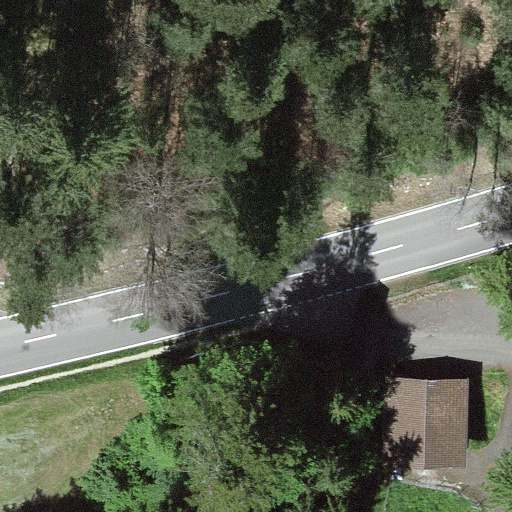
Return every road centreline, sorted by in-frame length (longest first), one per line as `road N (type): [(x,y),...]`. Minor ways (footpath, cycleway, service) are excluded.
road 1 (secondary): [(511,206),(292,275),(0,348)]
road 2 (track): [(511,323),(344,309),(292,275)]
